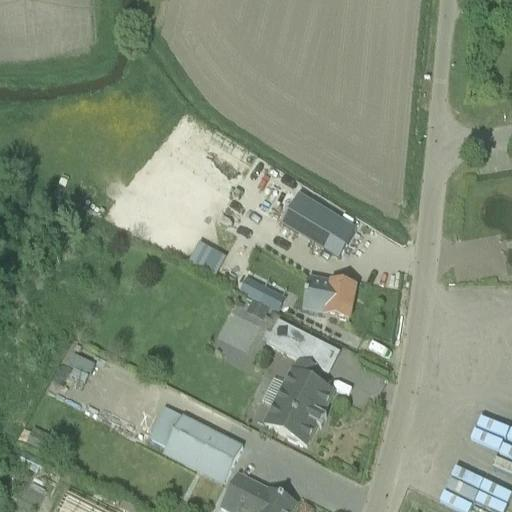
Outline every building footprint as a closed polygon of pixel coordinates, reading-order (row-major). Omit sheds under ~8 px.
[(338,262),(355,235),(298,200),(282,227),(338,262)] [(183,268),(212,282),(223,260),(195,245),(183,268)] [(310,282),(304,316),(324,320),(348,325),(355,291),(331,286),(310,282)] [(240,298),(274,315),(282,300),(247,283),(240,298)] [(326,421),(322,419),(334,397),(315,387),(321,375),(309,369),(321,347),(277,325),(265,348),(297,365),(292,375),(291,375),(283,389),(289,392),(278,414),(272,411),(263,429),(285,440),(286,444),(295,448),(299,448),(306,451),(316,430),(320,432),(326,421)] [(169,445),(166,450),(227,481),(242,451),(182,420),(169,445)] [(293,511),(296,508),(237,478),(220,511),(293,511)] [(58,511),(95,511),(66,497),(58,511)]
